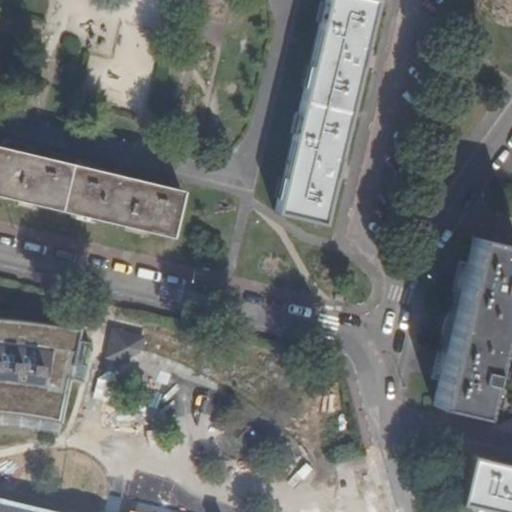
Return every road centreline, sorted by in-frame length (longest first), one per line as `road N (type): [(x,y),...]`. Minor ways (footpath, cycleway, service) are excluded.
road 1 (residential): [(0,259),(382,345)]
road 2 (residential): [(511,126),(410,264),(382,345)]
road 3 (residential): [(382,345),(391,492),(400,511)]
